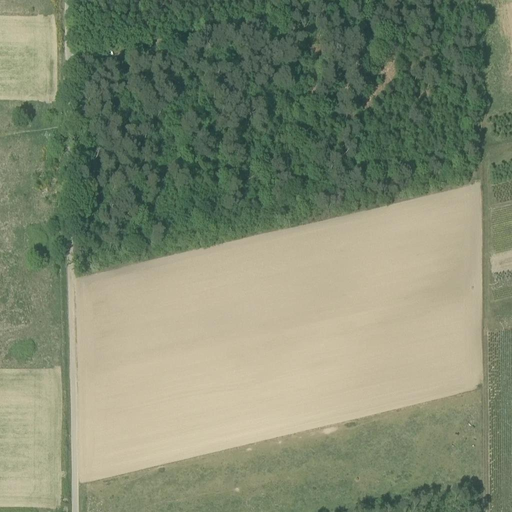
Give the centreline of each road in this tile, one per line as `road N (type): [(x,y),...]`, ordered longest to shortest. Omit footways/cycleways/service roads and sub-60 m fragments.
road 1 (unclassified): [(74,511),(69,62)]
road 2 (unclassified): [(69,62),(362,0)]
